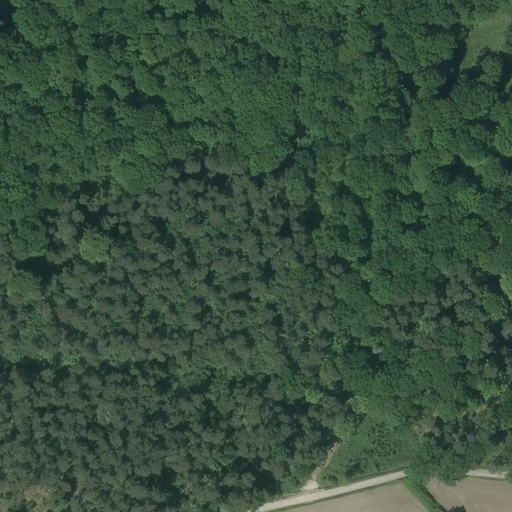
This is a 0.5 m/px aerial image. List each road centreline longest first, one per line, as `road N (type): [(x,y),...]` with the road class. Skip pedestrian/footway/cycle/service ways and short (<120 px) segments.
road 1 (track): [(511,300),(387,393),(311,477),(302,499)]
road 2 (track): [(511,476),(404,474),(250,511)]
